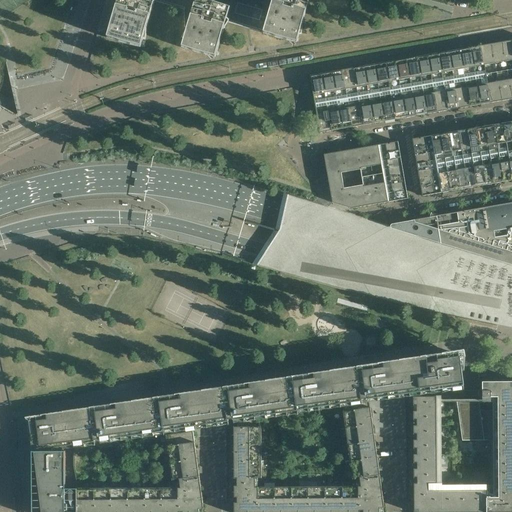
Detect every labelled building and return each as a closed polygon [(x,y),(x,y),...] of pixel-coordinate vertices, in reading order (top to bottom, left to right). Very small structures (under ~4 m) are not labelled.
[(70,0),(65,17),(48,67),(17,74),(17,76),(50,69),(73,0),(70,0)] [(148,27),(155,2),(155,0),(118,0),(116,10),(110,30),(109,33),(108,35),(108,38),(108,39),(118,42),(129,45),(141,48),(143,43),(144,40),(146,40),(147,37),(147,28),(148,27)] [(224,30),(230,20),(227,19),(230,6),(214,1),(209,0),(195,0),(192,15),(188,15),(188,14),(187,15),(188,27),(183,36),(182,38),(184,40),(182,48),(193,52),(205,55),(213,57),(215,58),(216,58),(216,56),(224,30)] [(303,23),(309,0),(273,0),(273,1),(270,1),(270,0),(269,0),(269,13),(264,30),(263,33),(263,34),(264,34),(274,37),(285,41),(294,43),(296,43),(297,43),(297,42),(298,38),(299,35),(303,23)] [(441,16),(303,41),(298,42),(297,42),(297,43),(296,43),(294,43),(296,45),(395,27),(451,17),(452,14),(420,5),(419,7),(441,14),(441,16)] [(107,33),(109,33),(110,30),(98,33),(87,70),(99,79),(121,75),(179,65),(211,59),(209,58),(99,76),(90,69),(99,35),(107,33)] [(511,99),(511,40),(481,46),(486,74),(491,103),(511,99)] [(291,43),(255,49),(256,52),(292,45),(291,43)] [(486,74),(481,46),(470,48),(475,76),(486,74)] [(475,76),(470,48),(460,50),(465,78),(475,76)] [(217,56),(216,56),(216,58),(215,58),(213,57),(214,59),(249,53),(248,50),(217,56)] [(465,78),(460,50),(449,52),(454,80),(465,78)] [(454,80),(449,52),(439,53),(444,82),(454,80)] [(444,82),(439,53),(428,55),(433,84),(444,82)] [(433,84),(428,55),(417,57),(422,86),(433,84)] [(422,86),(417,57),(407,59),(412,88),(422,86)] [(412,88),(407,59),(396,61),(401,89),(412,88)] [(401,89),(396,61),(385,63),(390,91),(401,89)] [(390,91),(385,63),(375,65),(380,93),(390,91)] [(380,93),(375,65),(364,66),(369,95),(380,93)] [(369,95),(364,66),(353,68),(358,97),(369,95)] [(358,97),(353,68),(343,70),(348,99),(358,97)] [(348,99),(343,70),(332,72),(337,101),(348,99)] [(337,101),(332,72),(321,74),(326,102),(337,101)] [(326,102),(321,74),(310,76),(315,104),(326,102)] [(491,103),(486,74),(475,76),(480,105),(491,103)] [(480,105),(475,76),(465,78),(470,107),(480,105)] [(470,107),(465,78),(454,80),(459,109),(470,107)] [(459,109),(454,80),(444,82),(449,110),(459,109)] [(449,110),(444,82),(433,84),(438,112),(449,110)] [(438,112),(433,84),(422,86),(427,114),(438,112)] [(427,114),(422,86),(412,88),(417,116),(427,114)] [(140,115),(143,117),(296,90),(287,137),(283,140),(288,144),(299,87),(287,89),(287,90),(284,90),(284,89),(282,90),(282,91),(277,92),(277,91),(250,96),(172,110),(140,115)] [(417,116),(412,88),(401,89),(406,118),(417,116)] [(406,118),(401,89),(390,91),(395,120),(406,118)] [(395,120),(390,91),(380,93),(385,122),(395,120)] [(385,122),(380,93),(369,95),(374,124),(385,122)] [(374,124),(369,95),(358,97),(363,125),(374,124)] [(363,125),(358,97),(348,99),(353,127),(363,125)] [(353,127),(348,99),(337,101),(342,129),(353,127)] [(342,129),(337,101),(326,102),(332,131),(342,129)] [(332,131),(326,102),(315,104),(320,133),(332,131)] [(63,154),(65,153),(69,143),(79,140),(137,119),(135,117),(110,126),(77,138),(77,139),(75,140),(74,139),(67,142),(63,154)] [(511,121),(503,123),(508,152),(511,175),(511,121)] [(508,152),(503,123),(494,125),(499,153),(508,152)] [(499,153),(494,125),(485,126),(490,155),(499,153)] [(490,155),(485,126),(476,128),(481,157),(490,155)] [(481,157),(476,128),(467,130),(472,158),(481,157)] [(472,158),(467,130),(459,131),(464,160),(472,158)] [(464,160),(459,131),(450,133),(455,161),(464,160)] [(455,161),(450,133),(441,134),(446,163),(455,161)] [(446,163),(441,134),(432,136),(433,144),(435,152),(436,160),(437,164),(446,163)] [(433,144),(432,136),(413,139),(414,147),(433,144)] [(399,150),(398,142),(379,145),(380,153),(399,150)] [(435,152),(433,144),(414,147),(415,155),(435,152)] [(316,191),(317,190),(313,185),(281,150),(277,145),(276,146),(316,191)] [(384,178),(383,170),(381,161),(380,153),(379,145),(324,155),(333,203),(352,209),(389,202),(387,194),(386,186),(384,178)] [(401,158),(399,150),(380,153),(381,161),(401,158)] [(436,160),(435,152),(415,155),(417,164),(436,160)] [(511,180),(511,175),(508,152),(499,153),(504,182),(511,180)] [(504,182),(499,153),(490,155),(495,184),(504,182)] [(495,184),(490,155),(481,157),(486,185),(495,184)] [(486,185),(481,157),(472,158),(477,187),(486,185)] [(60,162),(59,165),(120,160),(175,165),(212,173),(212,172),(212,170),(175,163),(120,158),(68,162),(60,162)] [(402,166),(401,158),(381,161),(383,170),(402,166)] [(477,187),(472,158),(464,160),(469,188),(477,187)] [(438,168),(437,164),(436,160),(417,164),(418,172),(438,168)] [(469,188),(464,160),(455,161),(460,190),(469,188)] [(460,190),(455,161),(446,163),(451,191),(460,190)] [(451,191),(446,163),(437,164),(438,168),(439,177),(441,185),(442,193),(451,191)] [(404,174),(403,170),(402,166),(383,170),(384,178),(404,174)] [(439,177),(438,168),(418,172),(420,180),(439,177)] [(405,182),(404,174),(384,178),(386,186),(405,182)] [(441,185),(439,177),(420,180),(421,188),(441,185)] [(407,191),(405,182),(386,186),(387,194),(407,191)] [(442,193),(441,185),(421,188),(423,196),(442,193)] [(408,199),(407,191),(387,194),(389,202),(408,199)] [(511,202),(440,216),(433,213),(433,214),(431,213),(430,217),(395,223),(395,224),(392,224),(393,227),(395,227),(395,228),(394,229),(393,229),(511,264),(511,202)] [(37,254),(39,256),(99,237),(147,240),(202,253),(202,252),(202,251),(147,238),(99,234),(82,240),(83,241),(81,241),(80,240),(37,254)] [(0,267),(31,258),(29,256),(0,264),(0,358),(0,359),(5,381),(11,413),(14,412),(0,346),(0,267)] [(380,475),(374,435),(369,398),(396,394),(420,391),(420,393),(464,387),(462,371),(465,371),(465,349),(395,360),(338,369),(339,378),(343,405),(353,478),(361,477),(380,475)] [(343,405),(339,378),(338,369),(250,383),(251,391),(255,418),(297,412),(297,411),(343,405)] [(441,486),(441,434),(440,402),(457,402),(462,441),(491,440),(491,485),(487,486),(487,511),(511,511),(511,381),(482,382),(482,397),(478,397),(456,397),(457,399),(440,399),(440,397),(437,397),(437,396),(413,396),(414,511),(443,511),(444,486),(441,486)] [(256,426),(255,418),(251,391),(250,383),(201,390),(140,399),(96,406),(97,415),(101,439),(165,431),(165,430),(169,430),(193,426),(192,424),(206,422),(227,419),(227,420),(233,419),(233,421),(234,421),(234,511),(257,511),(257,487),(255,487),(255,478),(262,478),(261,426),(256,426)] [(101,440),(101,439),(97,415),(96,406),(26,417),(26,421),(27,423),(30,443),(32,443),(33,450),(36,450),(36,449),(101,440)] [(199,476),(196,450),(193,426),(169,430),(169,435),(166,436),(172,480),(179,479),(199,476)] [(203,504),(203,500),(199,476),(179,479),(179,488),(77,488),(76,511),(77,510),(66,510),(65,451),(36,451),(33,451),(33,460),(32,511),(203,511),(202,504),(203,504)] [(384,503),(380,475),(361,477),(362,486),(257,487),(257,511),(384,511),(383,503),(384,503)] [(487,511),(487,486),(444,486),(443,511),(487,511)]
